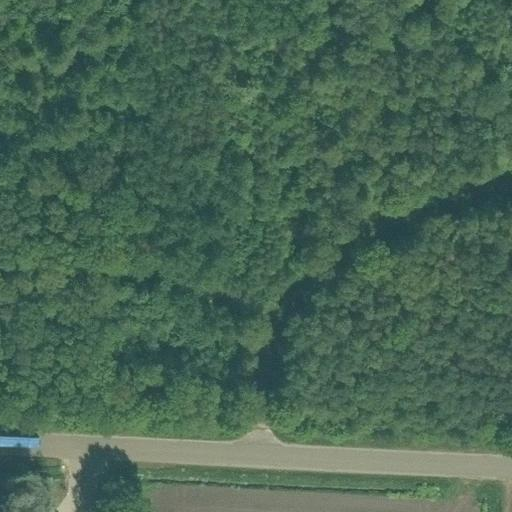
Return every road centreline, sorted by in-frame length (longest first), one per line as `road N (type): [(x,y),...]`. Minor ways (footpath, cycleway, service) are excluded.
road 1 (unclassified): [(0,443),(511,469)]
road 2 (track): [(511,184),(375,226),(266,319),(253,457)]
road 3 (track): [(266,319),(177,275),(148,270),(0,296)]
